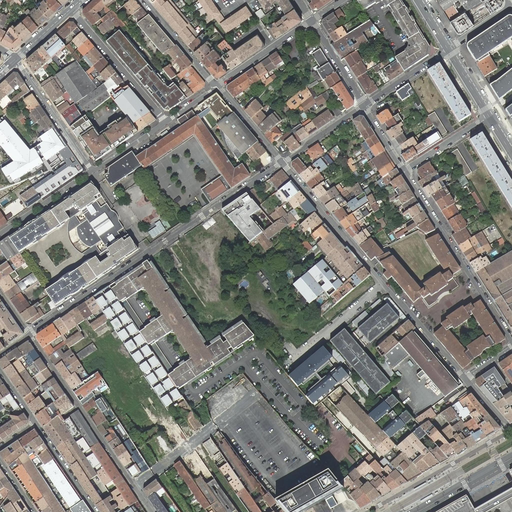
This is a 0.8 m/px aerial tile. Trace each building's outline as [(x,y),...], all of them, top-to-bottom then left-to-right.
[(40,8),(48,17),(55,11),(45,0),(43,0),(42,2),(40,0),(37,4),(40,8)] [(45,0),(55,11),(63,4),(58,0),(45,0)] [(106,6),(100,0),(94,0),(83,11),(83,14),(93,26),(101,19),(96,14),(104,7),(105,9),(104,9),(108,13),(111,11),(107,7),(106,6)] [(134,14),(141,8),(134,0),(130,0),(124,5),(132,15),(134,14)] [(181,35),(188,45),(197,37),(199,35),(194,29),(189,23),(190,22),(185,16),(180,10),(175,4),(171,0),(154,0),(153,2),(181,35)] [(198,0),(212,19),(215,17),(219,24),(220,23),(226,32),(252,14),(246,5),(225,19),(221,13),(211,0),(198,0)] [(259,0),(265,9),(277,1),(286,14),(294,8),(289,0),(259,0)] [(318,9),(325,4),(321,0),(312,0),(312,1),(309,3),(313,9),(316,10),(318,9)] [(356,0),(363,11),(380,0),(383,0),(387,6),(389,5),(391,9),(393,13),(392,14),(403,32),(404,31),(407,35),(409,39),(414,46),(405,51),(395,58),(399,63),(404,72),(427,56),(429,46),(425,39),(423,40),(414,25),(409,18),(408,15),(403,7),(398,0),(356,0)] [(460,0),(437,0),(444,10),(460,0)] [(460,0),(444,10),(450,20),(460,14),(463,12),(462,11),(462,10),(460,11),(459,11),(459,12),(458,10),(459,9),(461,8),(459,6),(460,6),(463,4),(465,8),(466,9),(466,10),(482,0),(460,0)] [(460,14),(450,20),(457,32),(461,33),(503,5),(503,1),(502,0),(482,0),(466,10),(465,11),(463,12),(460,14)] [(40,8),(37,4),(30,11),(29,11),(30,13),(31,14),(34,11),(35,12),(40,8)] [(28,15),(29,16),(38,26),(48,17),(40,8),(35,12),(34,11),(31,14),(30,13),(29,11),(30,11),(28,9),(25,11),(28,15)] [(141,21),(148,16),(141,8),(134,14),(140,22),(141,21)] [(302,20),(294,8),(282,17),(283,18),(289,28),(302,20)] [(255,12),(260,19),(265,15),(261,9),(255,12)] [(344,14),(340,9),(333,13),(323,20),(322,24),(329,35),(337,30),(333,24),(338,21),(337,19),(344,14)] [(119,30),(125,25),(123,22),(120,19),(115,13),(112,10),(111,11),(108,13),(101,19),(104,23),(105,22),(110,29),(115,25),(119,30)] [(0,24),(3,27),(10,15),(8,14),(7,16),(3,14),(0,12),(0,24)] [(167,51),(175,46),(165,34),(158,26),(149,15),(148,16),(141,21),(140,22),(137,24),(163,54),(164,54),(167,51)] [(502,59),(505,64),(507,63),(511,70),(511,72),(497,84),(495,82),(490,85),(499,100),(511,89),(511,16),(509,15),(467,44),(467,47),(470,54),(477,64),(489,56),(497,51),(502,59)] [(22,22),(32,32),(38,26),(29,16),(22,22)] [(282,33),(289,28),(283,18),(281,19),(282,20),(276,24),(282,33)] [(22,22),(22,21),(18,24),(17,25),(15,27),(14,25),(13,25),(11,26),(24,40),(32,32),(22,22)] [(275,23),(275,21),(273,23),(274,25),(270,29),(276,38),(282,33),(276,24),(275,23)] [(356,51),(381,35),(369,21),(346,35),(334,43),(331,45),(341,60),(344,59),(356,51)] [(77,37),(82,32),(77,27),(73,23),(70,22),(56,35),(62,42),(72,32),(77,37)] [(105,22),(104,23),(98,27),(104,34),(110,29),(105,22)] [(8,31),(1,42),(13,49),(14,49),(14,48),(24,40),(11,26),(8,31)] [(334,43),(346,35),(341,27),(337,30),(329,35),(334,43)] [(79,48),(88,40),(82,32),(77,37),(73,41),(77,46),(79,48)] [(118,32),(106,42),(167,113),(187,99),(175,84),(168,90),(118,32)] [(245,42),(234,50),(242,61),(250,55),(253,53),(252,52),(257,49),(258,50),(265,45),(257,34),(250,39),(251,40),(246,43),(245,42)] [(197,37),(188,45),(194,51),(203,44),(206,42),(200,35),(199,35),(197,37)] [(231,68),(242,61),(234,50),(233,48),(231,49),(229,47),(231,46),(225,39),(218,45),(221,49),(225,53),(224,54),(222,55),(225,60),(231,68)] [(404,50),(405,51),(414,46),(409,39),(408,40),(411,46),(404,50)] [(85,56),(95,48),(88,40),(79,48),(78,50),(84,57),(85,56)] [(208,40),(206,42),(203,44),(194,51),(201,59),(214,48),(213,46),(211,48),(207,43),(209,42),(208,40)] [(72,55),(75,52),(73,50),(72,48),(69,44),(66,47),(69,51),(72,55)] [(170,61),(172,63),(184,55),(176,45),(175,46),(167,51),(164,54),(166,56),(168,54),(173,59),(170,61)] [(52,59),(42,47),(36,53),(47,64),(52,59)] [(94,66),(103,57),(95,48),(85,56),(94,66)] [(214,48),(201,59),(208,68),(215,62),(221,56),(214,48)] [(317,70),(323,80),(325,79),(335,73),(329,63),(320,49),(312,54),(320,68),(317,70)] [(358,53),(356,51),(344,59),(350,68),(360,62),(362,61),(362,60),(358,53)] [(77,61),(78,62),(81,60),(75,52),(72,55),(77,61)] [(277,68),(280,66),(279,64),(283,61),(276,52),(269,57),(275,66),(276,67),(277,68)] [(47,64),(36,53),(26,62),(26,63),(34,75),(47,64)] [(179,71),(181,73),(192,65),(184,55),(172,63),(173,64),(174,65),(176,63),(178,65),(179,67),(181,69),(179,71)] [(91,68),(94,66),(85,56),(84,57),(83,58),(84,60),(85,59),(91,65),(90,66),(91,68)] [(477,64),(484,77),(497,69),(489,56),(477,64)] [(97,75),(98,77),(100,74),(101,74),(110,66),(103,57),(94,66),(91,68),(86,73),(87,75),(94,70),(93,69),(95,67),(100,72),(97,75)] [(275,66),(269,57),(261,63),(267,73),(276,67),(275,66)] [(367,63),(364,59),(364,60),(362,61),(360,62),(350,68),(357,78),(365,73),(367,72),(363,66),(367,63)] [(76,104),(79,101),(98,89),(98,88),(92,82),(89,77),(87,75),(86,73),(78,62),(77,61),(66,69),(56,76),(57,77),(67,92),(71,97),(74,101),(76,104)] [(215,62),(208,68),(215,76),(219,77),(227,71),(221,63),(218,66),(215,62)] [(261,63),(253,69),(259,78),(267,73),(261,63)] [(390,81),(404,72),(399,63),(392,68),(390,65),(385,68),(384,69),(386,72),(385,73),(390,81)] [(439,63),(428,71),(447,102),(452,110),(459,122),(471,115),(439,63)] [(382,67),(380,64),(373,68),(377,73),(380,71),(379,69),(382,67)] [(171,79),(176,76),(170,68),(172,66),(170,65),(163,70),(171,79)] [(178,75),(181,79),(184,76),(183,75),(193,69),(191,66),(193,65),(192,65),(181,73),(178,75)] [(111,78),(116,73),(110,66),(101,74),(100,74),(106,81),(107,81),(111,78)] [(197,84),(202,80),(193,69),(183,75),(184,76),(190,83),(197,84)] [(253,69),(245,74),(253,84),(254,84),(255,83),(257,82),(259,81),(260,79),(259,78),(253,69)] [(495,82),(497,84),(511,72),(511,70),(511,69),(495,82)] [(21,97),(30,91),(25,84),(18,73),(14,73),(6,80),(13,89),(18,85),(20,88),(23,91),(18,95),(21,97)] [(126,116),(139,132),(156,120),(133,92),(123,81),(116,73),(111,78),(107,81),(106,81),(102,85),(98,88),(98,89),(79,101),(88,114),(111,96),(126,116)] [(335,73),(325,79),(331,89),(332,88),(341,82),(335,73)] [(370,94),(378,89),(373,81),(371,82),(370,81),(369,79),(367,76),(365,73),(357,78),(367,94),(370,94)] [(235,81),(243,91),(244,91),(245,90),(247,89),(249,87),(253,85),(253,84),(245,74),(235,81)] [(56,76),(52,78),(44,84),(46,86),(54,80),(52,79),(56,76)] [(63,94),(67,92),(57,77),(53,79),(54,80),(46,86),(43,88),(50,98),(61,91),(63,94)] [(263,83),(265,87),(273,80),(271,77),(263,83)] [(92,82),(98,88),(102,85),(96,78),(94,80),(92,82)] [(13,89),(6,80),(0,85),(0,88),(6,95),(13,89)] [(184,83),(193,94),(204,87),(205,83),(202,80),(197,84),(190,83),(187,84),(186,82),(184,83)] [(187,99),(193,94),(184,83),(183,82),(179,84),(176,81),(174,83),(175,84),(176,86),(187,99)] [(227,90),(234,98),(235,97),(238,95),(240,93),(241,93),(243,91),(235,81),(227,86),(227,90)] [(317,81),(307,87),(308,89),(311,88),(311,87),(318,83),(317,81)] [(354,102),(341,82),(332,88),(347,110),(353,106),(354,102)] [(411,89),(408,84),(396,92),(397,93),(399,96),(400,97),(402,100),(402,101),(410,96),(407,92),(409,91),(408,90),(409,90),(411,89)] [(301,105),(312,95),(308,89),(307,87),(306,86),(303,88),(286,103),(293,111),(301,105)] [(311,88),(308,89),(312,95),(314,99),(317,97),(311,88)] [(66,100),(71,97),(67,92),(63,94),(61,91),(50,98),(53,102),(63,95),(66,100)] [(331,98),(327,91),(322,94),(326,101),(328,99),(331,98)] [(198,116),(200,119),(211,111),(217,118),(219,116),(222,120),(226,117),(227,118),(233,113),(217,93),(192,110),(197,117),(198,116)] [(13,102),(13,103),(21,97),(18,95),(18,94),(11,100),(13,102)] [(32,112),(40,106),(32,94),(24,100),(32,112)] [(314,99),(312,95),(301,105),(306,113),(309,112),(307,110),(316,102),(318,106),(326,101),(322,94),(317,97),(314,99)] [(65,107),(74,101),(71,97),(66,100),(65,101),(62,103),(65,107)] [(245,106),(242,108),(245,111),(252,103),(252,102),(254,101),(255,100),(253,97),(249,101),(245,106)] [(61,115),(76,104),(74,101),(65,107),(62,103),(56,107),(61,115)] [(70,128),(88,114),(79,101),(76,104),(61,115),(70,128)] [(3,112),(5,115),(12,109),(16,106),(13,103),(13,102),(3,112)] [(252,103),(245,111),(248,115),(251,119),(261,110),(262,110),(258,105),(256,107),(252,102),(252,103)] [(273,114),(275,112),(273,111),(266,116),(265,115),(264,114),(262,112),(269,106),(268,104),(263,108),(262,110),(261,110),(251,119),(255,123),(258,127),(268,118),(273,114)] [(32,112),(39,121),(47,116),(40,106),(32,112)] [(377,110),(380,114),(387,110),(384,106),(377,110)] [(332,110),(337,117),(342,114),(337,107),(332,110)] [(22,110),(16,114),(20,120),(24,117),(26,116),(22,110)] [(175,131),(184,141),(194,134),(232,188),(250,176),(243,165),(242,165),(235,170),(208,132),(200,119),(198,116),(197,117),(192,110),(185,115),(190,122),(184,126),(181,127),(175,131)] [(318,130),(334,119),(329,110),(312,122),(313,123),(314,124),(318,130)] [(381,124),(385,122),(392,118),(393,118),(391,116),(388,110),(387,110),(380,114),(377,117),(381,124)] [(280,122),(282,121),(275,112),(273,114),(268,118),(258,127),(261,131),(265,135),(275,126),(279,122),(280,122)] [(438,132),(440,136),(447,132),(435,112),(428,116),(428,117),(432,123),(433,125),(438,132)] [(227,118),(226,117),(222,120),(220,122),(218,123),(244,154),(246,153),(258,142),(246,127),(233,113),(227,118)] [(95,162),(114,149),(102,133),(88,114),(70,128),(93,162),(95,162)] [(185,115),(176,121),(181,127),(184,126),(190,122),(185,115)] [(47,116),(39,121),(44,129),(47,133),(47,132),(52,129),(55,127),(52,124),(47,116)] [(114,149),(139,132),(126,116),(102,133),(114,149)] [(353,121),(361,134),(370,128),(363,117),(360,116),(353,121)] [(385,122),(390,130),(397,126),(394,121),(392,118),(385,122)] [(5,120),(0,124),(0,144),(14,162),(1,170),(10,184),(44,163),(59,152),(65,148),(52,129),(47,132),(47,133),(40,137),(43,142),(31,150),(5,120)] [(309,136),(318,130),(314,124),(313,123),(304,128),(309,136)] [(392,140),(395,138),(402,134),(403,133),(401,131),(401,130),(400,129),(400,128),(401,127),(399,124),(397,126),(390,130),(387,132),(392,140)] [(281,134),(275,126),(265,135),(268,139),(272,143),(281,134)] [(302,141),(309,136),(304,128),(299,131),(298,128),(290,134),(292,136),(298,143),(302,141)] [(370,128),(361,134),(365,141),(375,135),(370,128)] [(142,166),(144,169),(147,167),(184,141),(175,131),(147,151),(147,150),(136,157),(142,166)] [(292,136),(290,134),(289,132),(280,139),(284,143),(292,136)] [(511,181),(482,133),(470,140),(485,164),(492,175),(511,208),(511,181)] [(395,138),(400,146),(407,142),(405,139),(402,134),(395,138)] [(379,142),(375,135),(365,141),(366,141),(370,149),(379,142)] [(301,146),(298,143),(292,136),(284,143),(289,149),(292,153),(301,146)] [(405,154),(413,148),(415,147),(410,140),(408,141),(407,142),(400,146),(405,154)] [(366,141),(362,144),(366,151),(370,149),(366,141)] [(262,147),(258,142),(246,153),(254,163),(266,152),(262,147)] [(385,151),(379,142),(370,149),(375,157),(385,151)] [(427,149),(422,142),(417,146),(415,147),(413,148),(417,155),(427,149)] [(343,156),(339,148),(337,145),(325,155),(318,160),(314,164),(312,165),(309,168),(307,169),(299,175),(306,183),(313,177),(319,173),(320,172),(338,160),(340,158),(343,156)] [(318,160),(325,155),(323,152),(320,148),(318,145),(309,151),(306,153),(310,159),(313,157),(314,158),(316,157),(318,160)] [(67,146),(65,148),(59,152),(67,164),(33,187),(41,199),(75,175),(83,170),(83,169),(67,146)] [(406,162),(417,155),(413,148),(405,154),(402,156),(406,162)] [(457,149),(451,153),(453,156),(455,160),(458,164),(459,167),(464,175),(465,176),(472,172),(457,149)] [(451,153),(449,150),(444,153),(448,159),(453,156),(451,153)] [(124,177),(142,166),(136,157),(132,151),(128,154),(128,155),(126,157),(126,156),(119,160),(118,161),(109,167),(109,169),(108,171),(109,171),(109,175),(108,174),(107,174),(106,174),(105,175),(104,176),(104,177),(104,178),(105,178),(111,187),(120,180),(119,179),(124,176),(124,177)] [(383,177),(396,169),(385,151),(375,157),(372,160),(383,177)] [(267,152),(259,159),(264,166),(271,162),(271,158),(271,157),(267,152)] [(292,166),(299,175),(307,169),(298,158),(292,162),(292,166)] [(417,173),(422,180),(430,175),(435,172),(429,162),(418,170),(417,173)] [(382,178),(386,185),(390,182),(393,181),(401,176),(396,169),(383,177),(382,178)] [(278,191),(291,181),(281,170),(270,179),(266,182),(268,183),(271,181),(278,189),(275,190),(277,192),(278,191)] [(306,183),(312,190),(320,185),(322,184),(320,182),(324,179),(319,173),(313,177),(306,183)] [(442,188),(445,187),(445,186),(449,184),(448,183),(444,185),(442,181),(446,178),(449,175),(448,174),(445,176),(437,181),(439,183),(442,188)] [(418,182),(423,189),(434,182),(431,178),(430,175),(422,180),(418,182)] [(463,186),(469,183),(465,176),(464,175),(460,178),(459,178),(463,186)] [(393,181),(390,182),(395,189),(405,183),(401,176),(393,181)] [(386,185),(382,178),(377,181),(382,188),(385,186),(386,185)] [(226,190),(220,179),(205,189),(212,199),(226,190)] [(97,257),(108,273),(110,271),(109,270),(111,268),(112,269),(115,267),(115,266),(117,264),(118,266),(121,264),(120,262),(122,261),(115,251),(126,244),(125,242),(119,234),(125,230),(111,209),(108,205),(107,203),(101,207),(94,197),(93,195),(98,191),(91,181),(73,194),(72,192),(69,195),(70,196),(68,197),(67,196),(64,198),(65,199),(62,201),(61,200),(59,201),(70,218),(75,215),(81,210),(87,219),(81,223),(76,226),(77,230),(78,236),(80,240),(84,244),(88,247),(91,248),(95,245),(101,241),(107,249),(97,257)] [(300,192),(291,181),(277,192),(274,194),(283,205),(300,192)] [(428,197),(431,195),(441,189),(442,188),(439,183),(437,181),(434,182),(423,189),(428,197)] [(475,183),(481,193),(486,191),(480,181),(475,183)] [(312,190),(319,198),(327,192),(322,186),(325,184),(324,182),(322,184),(320,185),(312,190)] [(319,198),(325,206),(334,200),(340,195),(344,193),(347,191),(350,189),(348,187),(343,190),(339,186),(341,185),(340,183),(338,184),(336,186),(334,187),(327,192),(319,198)] [(353,190),(357,197),(363,193),(362,191),(358,183),(352,188),(350,189),(347,191),(348,193),(353,190)] [(405,183),(395,189),(395,190),(397,193),(395,194),(395,193),(392,195),(389,197),(392,201),(395,199),(410,190),(405,183)] [(28,208),(41,199),(33,187),(27,191),(27,192),(24,193),(23,194),(20,196),(28,208)] [(252,189),(247,193),(258,207),(263,203),(256,194),(259,192),(256,187),(252,189)] [(446,196),(447,196),(449,194),(450,194),(445,187),(442,188),(441,189),(446,196)] [(431,195),(436,202),(446,196),(441,189),(431,195)] [(414,197),(410,190),(395,199),(396,201),(399,200),(402,205),(414,197)] [(325,206),(332,214),(341,208),(342,208),(347,204),(342,198),(349,193),(348,193),(347,191),(344,193),(340,195),(334,200),(325,206)] [(290,202),(294,209),(300,205),(307,199),(300,192),(289,201),(290,202)] [(369,202),(366,197),(364,192),(363,193),(357,197),(347,204),(342,208),(341,208),(332,214),(339,223),(348,217),(346,214),(352,210),(353,213),(369,202)] [(478,203),(481,202),(474,192),(472,193),(478,203)] [(247,193),(220,211),(241,235),(248,244),(256,238),(273,224),(271,221),(269,219),(267,217),(258,207),(247,193)] [(370,195),(366,197),(369,202),(370,205),(375,202),(372,194),(370,195)] [(436,202),(441,211),(450,206),(452,205),(447,196),(446,196),(436,202)] [(419,204),(414,197),(402,205),(405,210),(401,212),(403,214),(419,204)] [(300,205),(310,216),(317,210),(307,199),(300,205)] [(70,218),(59,201),(58,202),(59,204),(56,205),(50,210),(60,224),(63,222),(66,220),(69,219),(69,218),(70,218)] [(370,205),(369,202),(353,213),(351,214),(348,217),(339,223),(346,230),(353,225),(356,223),(360,220),(362,219),(373,211),(370,205)] [(378,210),(375,202),(370,205),(373,211),(374,213),(376,211),(378,210)] [(481,203),(477,205),(479,209),(482,214),(486,211),(481,203)] [(412,219),(423,211),(419,204),(403,214),(404,216),(408,214),(409,213),(409,214),(411,217),(412,219)] [(450,206),(457,216),(459,214),(453,204),(452,205),(450,206)] [(448,221),(457,216),(450,206),(441,211),(448,221)] [(271,221),(273,224),(276,222),(283,217),(287,214),(282,208),(281,207),(271,215),(267,217),(269,219),(272,217),(274,219),(271,221)] [(34,219),(35,220),(50,210),(49,208),(49,209),(34,219)] [(273,224),(256,238),(265,250),(273,244),(270,241),(271,240),(270,238),(289,224),(290,226),(296,221),(293,217),(298,213),(294,208),(287,214),(283,217),(276,222),(273,224)] [(12,236),(9,238),(16,247),(20,253),(37,241),(36,239),(42,235),(43,237),(61,225),(60,224),(50,210),(35,220),(24,228),(18,232),(15,234),(12,236)] [(409,232),(416,227),(428,219),(423,211),(412,219),(415,223),(406,228),(392,237),(394,239),(395,241),(409,232)] [(318,216),(315,213),(310,216),(299,226),(302,230),(308,225),(318,216)] [(465,228),(467,226),(463,219),(460,214),(459,214),(457,216),(465,228)] [(81,223),(75,215),(70,218),(69,218),(69,219),(68,221),(68,224),(67,228),(68,232),(76,226),(81,223)] [(325,224),(318,216),(308,225),(302,230),(304,232),(310,226),(315,232),(325,224)] [(448,221),(455,233),(465,228),(457,216),(448,221)] [(148,232),(152,238),(174,224),(170,217),(161,223),(159,221),(155,224),(156,226),(148,232)] [(425,233),(425,234),(435,229),(428,219),(416,227),(420,230),(425,233)] [(346,230),(352,238),(359,234),(361,232),(362,232),(363,231),(366,229),(365,226),(360,220),(356,223),(353,225),(346,230)] [(206,304),(224,294),(201,256),(194,260),(191,256),(217,240),(208,224),(172,246),(206,304)] [(320,236),(323,239),(331,232),(325,224),(315,232),(311,236),(315,240),(320,236)] [(374,231),(370,226),(366,229),(363,231),(362,232),(361,232),(359,234),(352,238),(359,246),(367,240),(371,238),(372,237),(369,234),(374,231)] [(452,235),(458,245),(471,238),(465,228),(455,233),(452,235)] [(341,244),(331,232),(317,244),(327,256),(341,244)] [(458,245),(470,263),(481,257),(492,251),(491,248),(482,233),(481,232),(471,238),(458,245)] [(438,235),(425,241),(446,273),(442,276),(440,273),(437,275),(445,286),(448,284),(447,283),(453,278),(451,275),(461,269),(438,235)] [(9,238),(8,236),(0,242),(0,255),(1,255),(3,253),(4,255),(8,261),(20,253),(16,247),(9,238)] [(394,268),(400,265),(393,256),(389,252),(385,254),(371,238),(367,240),(359,246),(371,260),(375,257),(376,258),(380,263),(387,271),(383,274),(384,275),(394,268)] [(122,261),(139,250),(133,241),(127,245),(126,244),(115,251),(122,261)] [(300,245),(307,253),(310,250),(303,242),(300,245)] [(324,291),(329,297),(342,286),(351,279),(351,278),(364,267),(347,247),(345,249),(341,244),(332,251),(330,253),(327,256),(321,261),(293,284),(309,304),(324,291)] [(95,245),(91,248),(82,253),(85,255),(89,257),(92,257),(95,257),(101,254),(95,245)] [(206,250),(201,254),(215,274),(221,270),(206,250)] [(511,251),(511,252),(510,253),(507,254),(502,257),(497,260),(490,264),(483,268),(476,272),(494,301),(506,320),(511,328),(511,327),(511,251)] [(20,253),(8,261),(7,262),(0,266),(0,280),(13,271),(15,270),(26,262),(20,253)] [(107,273),(108,273),(97,257),(96,257),(90,261),(87,263),(97,278),(103,274),(106,272),(107,273)] [(470,263),(476,272),(483,268),(490,264),(486,257),(482,259),(481,257),(470,263)] [(117,298),(134,325),(137,329),(141,334),(156,357),(158,360),(168,375),(177,388),(178,387),(186,382),(190,379),(191,380),(212,366),(210,364),(213,362),(214,365),(231,354),(228,350),(232,347),(234,350),(255,336),(244,323),(224,336),(227,341),(224,343),(221,339),(212,345),(207,348),(204,344),(186,318),(184,320),(182,318),(185,316),(168,292),(166,293),(164,291),(167,289),(149,264),(147,260),(146,261),(138,267),(126,275),(128,277),(119,283),(117,284),(115,282),(109,286),(117,298)] [(151,262),(149,264),(167,289),(169,288),(151,262)] [(64,278),(45,291),(49,295),(52,301),(53,302),(56,306),(59,304),(59,305),(63,303),(62,302),(64,300),(65,301),(71,297),(70,296),(82,288),(83,289),(89,285),(88,284),(97,278),(87,263),(69,275),(71,277),(65,280),(64,278)] [(403,273),(405,271),(400,265),(394,268),(384,275),(388,280),(392,277),(394,279),(399,275),(403,273)] [(329,297),(335,304),(354,288),(357,286),(358,285),(370,275),(364,267),(351,278),(351,279),(342,286),(329,297)] [(222,280),(228,275),(223,269),(217,273),(222,280)] [(13,271),(8,275),(12,280),(19,275),(15,270),(13,271)] [(410,277),(405,271),(403,273),(399,275),(394,279),(399,285),(406,280),(408,279),(410,277)] [(8,275),(0,280),(0,285),(5,292),(15,285),(8,275)] [(117,281),(115,282),(117,284),(119,283),(128,277),(126,275),(122,277),(117,281)] [(445,286),(437,275),(432,278),(440,290),(445,286)] [(414,284),(415,283),(410,277),(408,279),(406,280),(399,285),(404,291),(411,286),(414,284)] [(440,290),(432,278),(423,284),(425,287),(421,290),(415,283),(414,284),(411,286),(404,291),(413,302),(421,296),(423,298),(430,294),(431,296),(440,290)] [(15,285),(5,292),(10,300),(21,293),(22,293),(16,284),(15,285)] [(169,412),(177,406),(185,400),(178,390),(168,375),(158,360),(156,357),(141,334),(137,329),(134,325),(117,298),(109,286),(93,297),(101,309),(105,315),(109,321),(115,330),(120,337),(140,368),(145,374),(144,375),(169,412)] [(170,290),(168,292),(185,316),(187,315),(181,307),(170,290)] [(21,293),(10,300),(20,314),(31,308),(22,295),(25,293),(24,291),(22,293),(21,293)] [(97,320),(105,315),(101,309),(93,297),(85,303),(93,314),(99,310),(101,313),(95,317),(97,320)] [(382,301),(380,299),(371,307),(373,309),(382,301)] [(363,350),(404,315),(402,312),(392,301),(392,300),(351,335),(345,329),(330,341),(376,395),(391,382),(363,350)] [(495,345),(505,339),(480,300),(479,301),(472,306),(471,304),(464,308),(463,306),(460,308),(468,320),(471,318),(469,316),(472,314),(487,337),(485,338),(483,335),(480,337),(488,348),(489,348),(495,344),(495,345)] [(38,302),(31,308),(20,314),(26,322),(29,320),(32,323),(37,320),(44,315),(39,308),(36,310),(35,308),(38,306),(40,305),(41,304),(40,301),(38,302)] [(53,302),(52,301),(48,304),(52,310),(56,307),(56,306),(53,302)] [(18,326),(2,302),(0,303),(0,331),(0,332),(2,334),(3,336),(5,338),(7,342),(9,345),(24,334),(18,326)] [(89,326),(90,325),(91,324),(87,319),(93,314),(85,303),(77,308),(85,320),(89,326)] [(69,313),(77,325),(85,320),(77,308),(69,313)] [(468,320),(460,308),(459,309),(456,311),(455,311),(456,313),(461,320),(463,323),(464,322),(467,320),(468,320)] [(370,317),(366,311),(353,322),(357,328),(370,317)] [(61,319),(69,330),(76,326),(80,332),(80,331),(81,331),(77,325),(69,313),(61,319)] [(456,313),(447,319),(441,324),(443,326),(436,332),(434,334),(436,337),(438,336),(445,331),(446,330),(448,329),(449,328),(461,320),(456,313)] [(94,331),(109,321),(105,315),(97,320),(91,324),(90,325),(94,331)] [(188,317),(186,318),(204,344),(206,342),(188,317)] [(65,341),(69,339),(67,336),(65,338),(63,335),(69,330),(61,319),(53,324),(61,336),(65,341)] [(415,328),(409,320),(403,325),(394,333),(389,338),(380,345),(376,348),(382,357),(412,332),(415,328)] [(454,329),(463,323),(461,320),(449,328),(448,329),(446,330),(445,331),(438,336),(436,337),(442,344),(446,340),(451,337),(453,336),(453,335),(448,329),(452,327),(454,329)] [(242,322),(223,334),(224,336),(244,323),(242,322)] [(392,331),(394,333),(403,325),(401,323),(392,331)] [(67,344),(65,341),(53,349),(50,344),(61,336),(53,324),(37,335),(37,339),(44,348),(49,356),(67,344)] [(116,339),(120,337),(115,330),(112,333),(116,339)] [(69,339),(65,341),(67,344),(69,348),(84,338),(80,331),(80,332),(77,333),(73,336),(69,339)] [(412,332),(382,357),(384,359),(392,369),(409,355),(411,354),(441,389),(445,394),(447,396),(459,387),(457,386),(456,385),(453,380),(454,379),(415,333),(414,334),(413,333),(412,332)] [(387,335),(378,343),(380,345),(389,338),(387,335)] [(483,351),(475,340),(467,346),(468,349),(467,350),(453,335),(453,336),(451,337),(446,340),(442,344),(463,368),(471,361),(482,353),(483,351)] [(219,337),(210,343),(212,345),(221,339),(219,337)] [(487,348),(488,348),(480,337),(479,338),(476,340),(475,340),(483,351),(487,348)] [(0,350),(4,348),(9,345),(7,342),(3,345),(0,341),(0,350)] [(28,341),(17,349),(23,357),(34,349),(29,341),(28,341)] [(75,355),(79,362),(97,349),(93,343),(75,355)] [(69,348),(67,344),(49,356),(56,366),(62,361),(73,353),(69,348)] [(324,346),(288,376),(315,407),(340,386),(349,396),(354,392),(346,381),(351,378),(324,346)] [(11,380),(17,389),(25,383),(32,379),(25,369),(26,368),(30,366),(41,358),(34,349),(23,357),(18,360),(13,364),(12,365),(4,370),(11,380)] [(17,349),(6,356),(10,362),(16,358),(18,360),(23,357),(17,349)] [(335,349),(330,353),(340,365),(346,361),(335,349)] [(75,372),(83,367),(79,362),(75,355),(73,353),(62,361),(56,366),(65,380),(72,375),(75,372)] [(411,354),(409,355),(422,370),(425,374),(443,395),(445,397),(447,396),(445,394),(441,389),(411,354)] [(511,363),(511,354),(500,363),(499,365),(502,370),(510,365),(511,363)] [(0,364),(4,370),(12,365),(10,362),(6,356),(0,360),(0,364)] [(36,376),(47,368),(41,358),(30,366),(26,368),(25,369),(32,379),(33,378),(35,377),(36,376)] [(395,374),(384,359),(379,364),(390,378),(395,374)] [(402,378),(414,368),(409,362),(397,372),(402,378)] [(511,378),(511,367),(510,365),(502,370),(510,380),(511,378)] [(82,383),(90,377),(83,367),(75,372),(72,375),(65,380),(72,390),(82,383)] [(509,389),(498,373),(494,367),(483,374),(482,376),(486,382),(487,383),(493,391),(496,389),(503,397),(504,398),(509,406),(511,409),(511,410),(511,394),(510,392),(509,389)] [(31,393),(34,390),(40,385),(41,386),(54,377),(47,368),(36,376),(35,377),(33,378),(32,379),(25,383),(31,393)] [(347,369),(345,371),(351,378),(353,380),(355,378),(347,369)] [(100,393),(108,387),(105,382),(98,371),(90,377),(82,383),(72,390),(80,401),(92,392),(97,388),(100,393)] [(486,382),(482,376),(476,380),(475,383),(479,388),(487,383),(486,382)] [(54,377),(41,386),(45,392),(47,391),(46,391),(58,383),(54,377)] [(186,382),(178,387),(179,389),(187,383),(191,380),(190,379),(186,382)] [(361,379),(356,384),(368,397),(372,393),(361,379)] [(17,389),(24,398),(31,393),(25,383),(17,389)] [(54,402),(65,394),(58,383),(46,391),(47,391),(50,396),(52,400),(54,402)] [(487,383),(479,388),(492,403),(510,424),(511,422),(511,410),(511,409),(509,406),(504,398),(503,397),(496,389),(493,391),(487,383)] [(0,386),(0,400),(3,398),(5,397),(10,394),(4,384),(0,386)] [(407,482),(422,474),(412,462),(408,458),(404,453),(403,452),(398,447),(396,445),(390,439),(383,432),(375,423),(368,416),(349,396),(340,386),(327,397),(383,456),(385,458),(390,463),(396,470),(407,482)] [(24,398),(28,405),(36,400),(33,394),(35,392),(34,390),(31,393),(24,398)] [(28,405),(36,416),(47,408),(48,407),(53,404),(54,402),(52,400),(45,405),(43,401),(50,396),(47,391),(39,397),(36,400),(28,405)] [(80,401),(83,405),(92,398),(95,396),(92,392),(80,401)] [(18,405),(10,394),(5,397),(13,408),(18,405)] [(61,414),(62,415),(74,407),(65,394),(54,402),(53,404),(48,407),(47,408),(36,416),(43,427),(50,422),(61,414)] [(399,402),(393,394),(391,395),(398,403),(399,402)] [(469,395),(467,397),(476,410),(480,414),(481,413),(485,418),(489,415),(471,394),(469,395)] [(392,409),(398,403),(391,395),(385,401),(385,402),(392,409)] [(101,411),(102,412),(110,407),(103,397),(95,402),(96,404),(99,409),(101,411)] [(327,397),(321,402),(325,407),(357,440),(370,454),(375,460),(378,464),(380,462),(385,458),(383,456),(327,397)] [(467,397),(451,407),(464,426),(470,435),(471,435),(476,443),(480,441),(487,437),(482,430),(481,430),(474,434),(474,433),(480,429),(478,426),(476,424),(473,420),(469,414),(476,410),(467,397)] [(87,412),(96,404),(95,402),(92,398),(83,405),(87,412)] [(385,402),(368,416),(375,423),(392,409),(385,402)] [(462,441),(467,449),(476,443),(471,435),(470,435),(464,426),(451,407),(441,413),(457,434),(462,441)] [(430,408),(415,420),(420,426),(429,421),(437,416),(430,408)] [(77,411),(70,416),(91,448),(115,485),(130,506),(138,500),(124,480),(100,443),(90,428),(78,410),(77,411)] [(413,418),(406,410),(405,411),(411,419),(413,418)] [(482,430),(487,437),(495,432),(489,422),(486,424),(483,419),(480,414),(476,410),(469,414),(473,420),(476,424),(478,426),(480,429),(481,430),(482,430)] [(101,411),(91,418),(97,427),(107,420),(102,412),(101,411)] [(405,411),(399,417),(400,418),(405,424),(411,419),(405,411)] [(29,420),(24,413),(0,428),(0,442),(1,442),(5,439),(26,425),(29,420)] [(481,413),(480,414),(483,419),(486,424),(489,422),(495,432),(500,429),(500,428),(489,415),(485,418),(481,413)] [(89,480),(97,475),(62,421),(65,419),(63,417),(62,415),(61,414),(50,422),(64,442),(77,462),(89,480)] [(122,511),(130,506),(115,485),(91,448),(70,416),(65,419),(62,421),(97,475),(112,498),(122,511)] [(400,418),(383,432),(390,439),(406,425),(405,424),(400,418)] [(429,421),(420,426),(427,434),(431,438),(435,443),(438,446),(439,448),(449,459),(457,454),(450,445),(439,433),(429,421)] [(43,427),(57,447),(64,442),(50,422),(43,427)] [(450,425),(439,433),(450,445),(457,454),(458,456),(467,449),(462,441),(457,434),(450,425)] [(420,426),(419,427),(425,435),(427,434),(420,426)] [(425,435),(419,427),(413,433),(419,440),(425,435)] [(109,443),(118,437),(112,428),(109,430),(112,434),(106,439),(109,443)] [(23,448),(26,452),(28,454),(34,450),(30,443),(39,436),(35,429),(18,440),(23,448)] [(30,443),(34,450),(44,443),(39,436),(30,443)] [(113,450),(122,444),(118,437),(109,443),(113,450)] [(135,447),(130,439),(122,444),(130,455),(132,453),(134,455),(131,457),(137,466),(144,461),(137,450),(133,453),(131,449),(135,447)] [(0,453),(9,467),(18,458),(26,452),(23,448),(18,440),(0,452),(0,453)] [(427,449),(426,448),(423,450),(424,452),(421,454),(417,450),(416,451),(406,440),(398,447),(403,452),(404,453),(408,458),(412,462),(422,474),(440,464),(427,449)] [(70,467),(77,462),(64,442),(57,447),(70,467)] [(41,452),(48,448),(44,443),(34,450),(37,454),(40,452),(41,452)] [(118,457),(125,452),(123,449),(125,448),(122,444),(113,450),(118,457)] [(440,464),(449,459),(439,448),(438,446),(433,450),(430,447),(427,449),(440,464)] [(37,454),(44,465),(42,466),(71,509),(72,511),(91,511),(48,448),(41,452),(40,452),(37,454)] [(132,462),(133,461),(131,458),(131,457),(130,455),(127,451),(125,452),(118,457),(125,467),(132,462)] [(26,452),(18,458),(22,465),(24,468),(27,471),(29,474),(31,478),(33,481),(35,484),(37,487),(39,490),(41,493),(44,497),(46,500),(48,503),(50,506),(52,509),(53,511),(65,511),(60,504),(49,487),(45,481),(38,469),(37,468),(28,454),(26,452)] [(364,460),(365,461),(369,466),(373,470),(378,475),(391,490),(399,486),(389,475),(383,469),(382,468),(378,464),(375,460),(370,454),(364,460)] [(22,465),(18,458),(9,467),(12,472),(22,465)] [(389,475),(399,486),(407,482),(396,470),(390,463),(385,458),(380,462),(384,467),(382,468),(383,469),(389,475)] [(127,470),(136,464),(133,461),(132,462),(125,467),(127,470)] [(368,482),(381,496),(385,494),(391,490),(378,475),(374,479),(373,478),(373,477),(372,476),(371,475),(370,475),(369,474),(373,470),(369,466),(365,461),(358,467),(356,469),(363,475),(368,482)] [(103,501),(89,480),(77,462),(70,467),(97,505),(103,501)] [(193,481),(180,462),(175,466),(180,474),(183,479),(183,478),(196,497),(196,498),(199,502),(205,510),(211,505),(193,481)] [(127,470),(132,478),(141,472),(137,466),(136,464),(127,470)] [(228,464),(219,469),(249,511),(261,511),(255,503),(228,464)] [(24,468),(22,465),(12,472),(14,475),(24,468)] [(27,471),(24,468),(14,475),(16,478),(27,471)] [(356,469),(348,476),(355,483),(360,489),(372,502),(381,496),(368,482),(364,486),(358,480),(363,475),(356,469)] [(277,499),(275,500),(285,511),(301,511),(303,511),(312,506),(315,511),(331,511),(333,511),(331,508),(337,505),(331,495),(344,488),(341,483),(332,473),(331,472),(329,470),(291,491),(277,499)] [(29,474),(27,471),(16,478),(19,481),(29,474)] [(31,478),(29,474),(19,481),(21,485),(31,478)] [(5,487),(9,481),(5,476),(0,479),(0,491),(4,498),(5,500),(8,497),(8,496),(10,490),(7,488),(5,487)] [(226,511),(200,476),(193,481),(211,505),(214,509),(215,511),(226,511)] [(348,476),(341,483),(344,488),(347,491),(351,496),(361,509),(372,502),(360,489),(355,483),(348,476)] [(33,481),(31,478),(21,485),(23,488),(33,481)] [(214,479),(207,485),(226,511),(232,511),(236,509),(214,479)] [(165,493),(156,480),(144,489),(143,492),(149,499),(156,494),(159,499),(162,496),(162,495),(165,493)] [(8,496),(8,497),(9,499),(12,504),(13,504),(21,499),(17,493),(9,481),(5,487),(7,488),(10,490),(8,496)] [(35,484),(33,481),(23,488),(25,491),(35,484)] [(37,487),(35,484),(25,491),(27,494),(37,487)] [(39,490),(37,487),(27,494),(29,498),(39,490)] [(511,488),(475,510),(475,511),(482,511),(511,495),(511,488)] [(41,493),(39,490),(29,498),(32,500),(41,493)] [(263,497),(274,511),(285,511),(275,500),(268,492),(268,493),(263,497)] [(44,497),(41,493),(32,500),(34,504),(44,497)] [(156,494),(149,499),(157,511),(168,511),(159,499),(156,494)] [(475,511),(475,510),(467,496),(439,511),(475,511)] [(46,500),(44,497),(34,504),(36,507),(46,500)] [(122,511),(112,498),(104,503),(108,508),(110,511),(122,511)] [(17,511),(24,511),(28,510),(21,499),(13,504),(17,511)] [(48,503),(46,500),(36,507),(38,510),(48,503)] [(97,505),(101,511),(102,511),(108,508),(104,503),(103,501),(97,505)] [(41,511),(50,506),(48,503),(38,510),(39,511),(41,511)]
